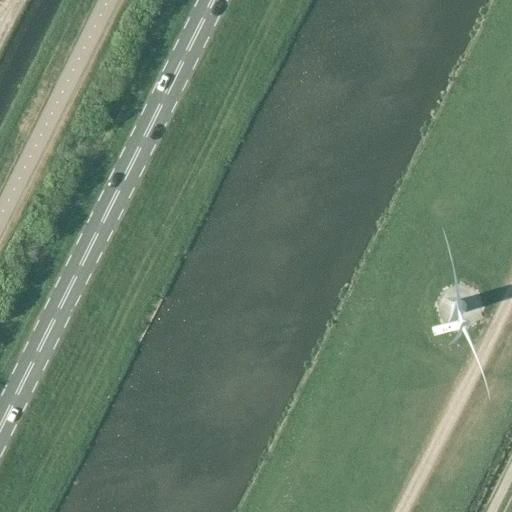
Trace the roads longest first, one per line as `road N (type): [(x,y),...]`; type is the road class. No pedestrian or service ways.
road 1 (primary): [(0,430),(213,0)]
road 2 (unclassified): [(0,217),(108,0)]
